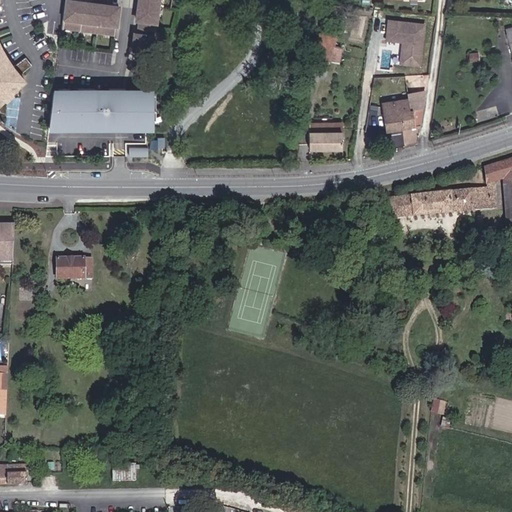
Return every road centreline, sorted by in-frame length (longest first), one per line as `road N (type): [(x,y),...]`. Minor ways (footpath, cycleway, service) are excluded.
road 1 (tertiary): [(0,184),(363,178),(511,137)]
road 2 (unknown): [(348,167),(371,18)]
